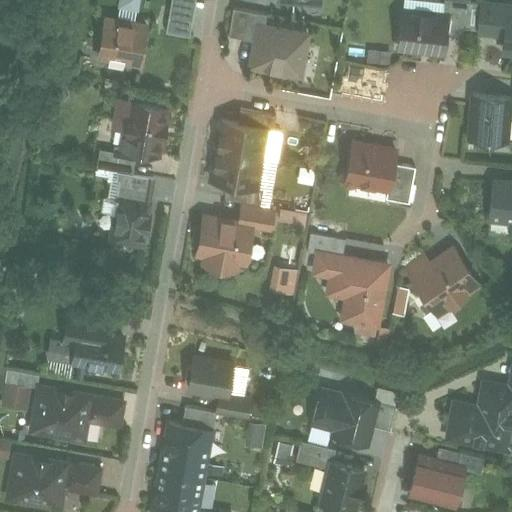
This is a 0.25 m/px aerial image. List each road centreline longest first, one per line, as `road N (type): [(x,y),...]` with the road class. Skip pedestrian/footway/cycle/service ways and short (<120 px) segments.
road 1 (residential): [(123,511),(200,89)]
road 2 (residential): [(200,89),(377,109),(411,95)]
road 3 (residential): [(411,95),(427,137),(417,217)]
